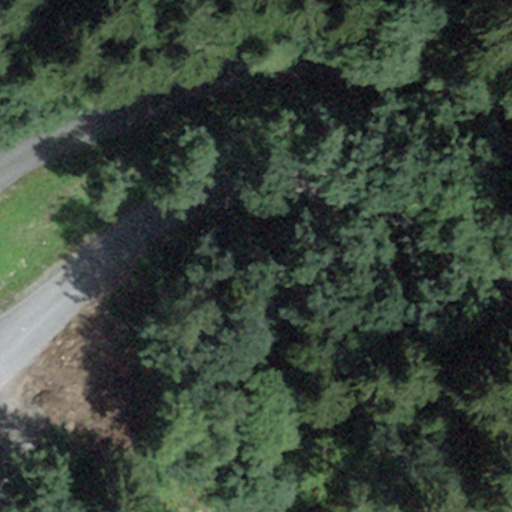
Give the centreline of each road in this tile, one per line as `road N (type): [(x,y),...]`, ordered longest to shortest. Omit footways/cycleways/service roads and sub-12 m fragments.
road 1 (unclassified): [(511,274),(369,194),(265,181),(221,189),(151,221),(0,361)]
road 2 (unclassified): [(0,174),(119,121),(290,65),(391,62),(432,70),(511,107)]
